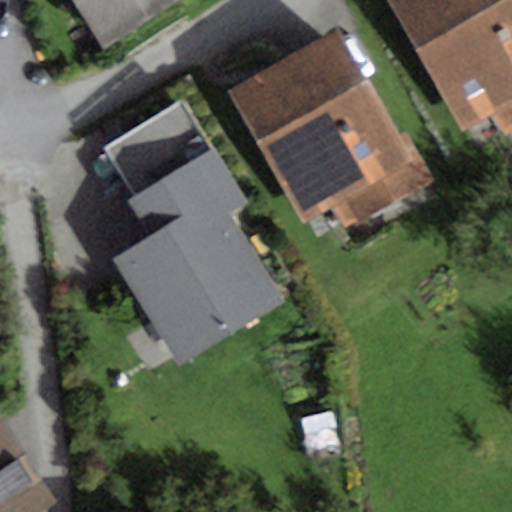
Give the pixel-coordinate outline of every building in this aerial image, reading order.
[(71,0),(103,48),(176,0),(71,0)] [(511,0),(383,0),(462,137),(491,120),(502,140),(511,134),(511,0)] [(338,28),(225,91),(301,227),(333,209),(345,231),(433,181),(406,134),(400,137),(338,28)] [(147,236),(112,257),(179,364),(280,301),(226,215),(246,203),(183,101),(104,149),(133,196),(125,201),(147,236)] [(0,511),(45,511),(48,493),(0,417),(0,511)]
